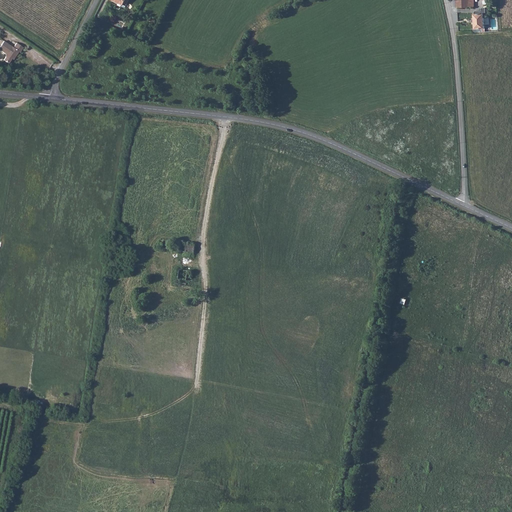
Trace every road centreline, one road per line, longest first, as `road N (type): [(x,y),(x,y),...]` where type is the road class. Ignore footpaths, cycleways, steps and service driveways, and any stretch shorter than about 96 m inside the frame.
road 1 (tertiary): [(48,98),(278,125),(462,204)]
road 2 (unclassified): [(447,0),(462,204)]
